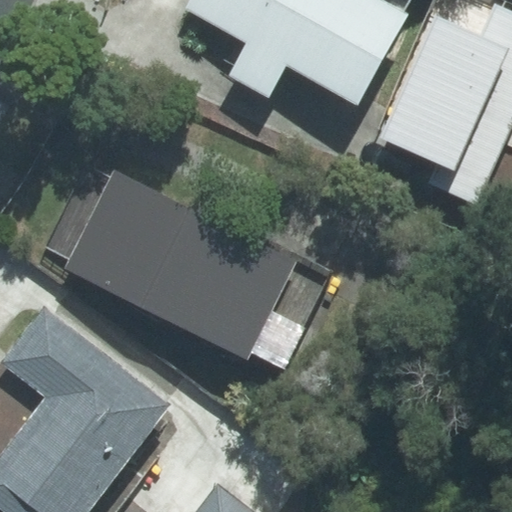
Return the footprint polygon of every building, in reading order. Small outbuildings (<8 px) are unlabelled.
[(199,0),(199,2),(264,36),(246,71),(288,92),(305,59),(377,96),(381,89),(398,97),(415,93),(454,19),(450,4),(443,0),(199,0)] [(511,165),(511,147),(440,119),(413,189),(491,219),(511,165)] [(315,251),(126,164),(80,261),(269,348),(271,345),(290,303),(315,251)] [(102,511),(187,398),(55,301),(14,357),(59,390),(0,469),(0,489),(30,511),(102,511)] [(325,320),(290,303),(271,345),(305,361),(325,320)] [(182,511),(147,486),(127,511),(182,511)]
